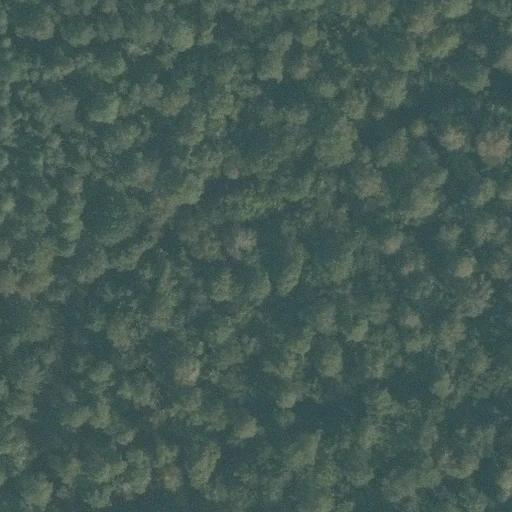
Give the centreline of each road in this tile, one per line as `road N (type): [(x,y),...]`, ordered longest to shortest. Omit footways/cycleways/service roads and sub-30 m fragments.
road 1 (track): [(89,235),(511,59)]
road 2 (track): [(188,511),(89,235)]
road 3 (track): [(89,235),(0,13)]
